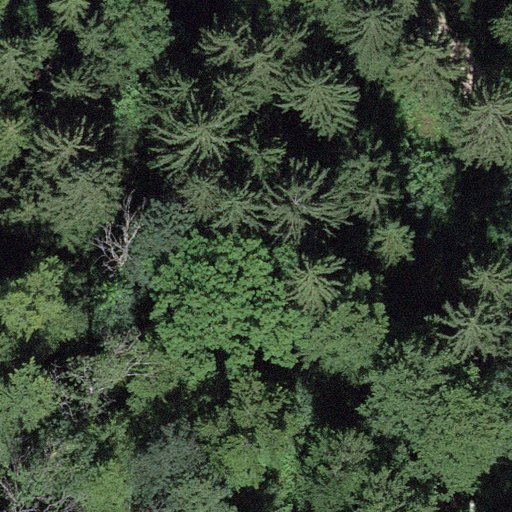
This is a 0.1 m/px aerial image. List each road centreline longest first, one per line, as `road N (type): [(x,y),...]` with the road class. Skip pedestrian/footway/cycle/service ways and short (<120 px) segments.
road 1 (track): [(211,511),(0,432)]
road 2 (track): [(418,0),(511,136)]
